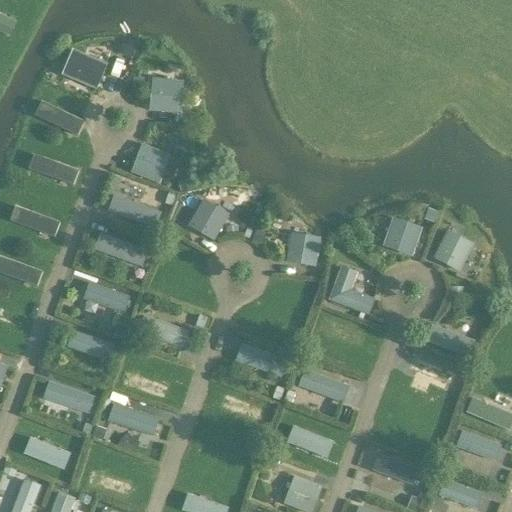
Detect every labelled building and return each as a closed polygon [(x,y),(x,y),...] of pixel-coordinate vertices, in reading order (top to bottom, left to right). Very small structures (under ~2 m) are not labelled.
[(0,14),(0,32),(7,36),(14,22),(0,14)] [(136,49),(125,46),(122,55),(133,59),(136,49)] [(73,54),(63,76),(98,92),(107,69),(73,54)] [(132,77),(131,89),(142,89),(143,78),(132,77)] [(184,87),(153,83),(149,114),(180,118),(184,87)] [(41,103),(35,116),(77,137),(84,123),(41,103)] [(141,146),(131,173),(159,184),(163,174),(172,178),(178,160),(169,157),(141,146)] [(34,155),(28,169),(73,186),(78,171),(34,155)] [(190,180),(178,183),(181,192),(192,189),(190,180)] [(176,195),(170,193),(165,204),(172,207),(176,195)] [(156,230),(161,214),(113,196),(107,213),(156,230)] [(229,215),(203,201),(188,227),(214,241),(229,215)] [(15,208),(10,222),(54,238),(59,224),(15,208)] [(427,209),(424,220),(434,223),(438,213),(427,209)] [(393,218),(383,247),(411,257),(421,229),(393,218)] [(227,226),(228,234),(238,232),(237,224),(227,226)] [(247,231),(244,238),(250,240),(252,233),(247,231)] [(255,231),(251,242),(261,245),(265,235),(255,231)] [(433,259),(459,273),(473,244),(447,231),(433,259)] [(142,268),(148,252),(100,234),(94,250),(142,268)] [(291,234),(286,263),(315,268),(320,239),(291,234)] [(0,258),(0,274),(36,288),(42,273),(0,258)] [(369,316),(375,299),(351,291),(357,274),(340,268),(328,302),(369,316)] [(83,300),(123,314),(129,298),(89,284),(83,300)] [(451,287),(450,295),(462,296),(463,288),(451,287)] [(199,315),(195,326),(202,329),(207,317),(199,315)] [(138,334),(184,350),(190,333),(144,317),(138,334)] [(117,325),(113,335),(123,339),(127,329),(117,325)] [(474,342),(432,326),(425,343),(468,359),(474,342)] [(72,332),(67,348),(107,362),(113,346),(72,332)] [(235,363),(280,378),(286,361),(241,345),(235,363)] [(349,387),(304,370),(298,387),(343,404),(349,387)] [(43,400),(88,415),(94,398),(48,383),(43,400)] [(283,389),(276,387),(272,398),(279,401),(283,389)] [(288,391),(284,402),(291,405),(295,394),(288,391)] [(511,415),(472,399),(466,413),(509,432),(511,424),(511,415)] [(159,421),(113,405),(107,422),(153,438),(159,421)] [(91,426),(85,423),(81,433),(87,436),(91,426)] [(106,430),(97,426),(93,436),(103,440),(106,430)] [(293,427),(287,443),(326,458),(332,442),(293,427)] [(461,432),(455,448),(495,462),(501,446),(461,432)] [(31,438),(24,454),(63,470),(70,454),(31,438)] [(379,456),(372,471),(412,486),(417,470),(379,456)] [(266,457),(262,466),(271,470),(275,460),(266,457)] [(443,457),(439,468),(448,472),(453,461),(443,457)] [(15,470),(5,466),(2,473),(12,477),(15,470)] [(294,477),(283,505),(301,511),(312,511),(322,488),(294,477)] [(11,511),(30,511),(40,487),(23,480),(11,511)] [(476,510),(482,494),(443,481),(438,497),(476,510)] [(58,494),(51,511),(70,511),(75,500),(58,494)] [(81,494),(78,500),(88,504),(91,498),(81,494)] [(187,495),(182,511),(185,511),(226,511),(227,509),(187,495)] [(411,497),(406,510),(409,511),(416,511),(420,501),(411,497)] [(248,502),(243,511),(255,511),(258,506),(248,502)]
